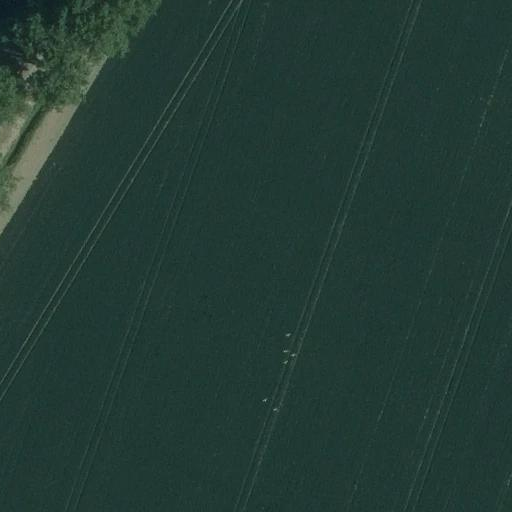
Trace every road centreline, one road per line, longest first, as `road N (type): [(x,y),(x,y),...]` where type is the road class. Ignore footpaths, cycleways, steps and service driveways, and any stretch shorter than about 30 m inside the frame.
road 1 (track): [(120,0),(0,200)]
road 2 (unclassified): [(0,123),(87,0)]
